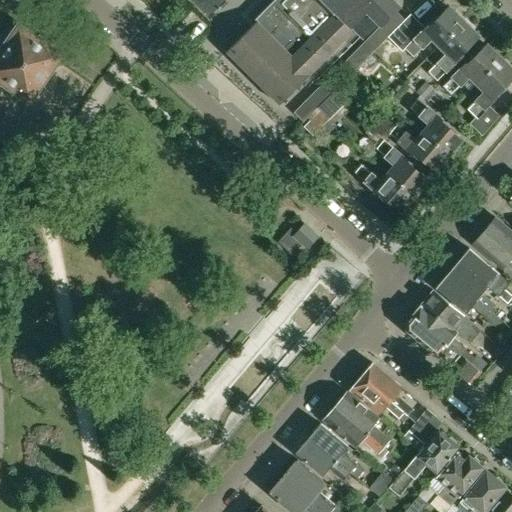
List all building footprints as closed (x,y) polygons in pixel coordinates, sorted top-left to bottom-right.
[(257,20),(226,52),(278,105),(309,74),(355,29),(361,36),(377,20),(380,22),(396,6),(389,0),(281,0),(277,5),(272,1),(255,18),(257,20)] [(430,39),(438,47),(464,21),(454,11),(452,14),(446,8),(432,22),(431,21),(423,29),(409,16),(404,21),(387,38),(401,52),(404,49),(412,57),(430,39)] [(396,13),(293,114),(301,123),(306,119),(316,108),(387,38),(404,21),(396,13)] [(473,29),(464,21),(438,47),(446,54),(428,72),(436,81),(463,54),(462,52),(476,38),(470,32),(473,29)] [(62,56),(19,26),(8,42),(2,42),(0,44),(0,80),(30,102),(62,56)] [(476,85),(502,58),(492,49),(490,52),(484,46),(470,60),(468,59),(442,86),(450,94),(468,77),(476,85)] [(510,67),(502,58),(476,85),(483,91),(466,109),(475,118),(469,124),(481,136),(498,116),(487,106),(501,91),(500,89),(511,77),(511,72),(508,69),(510,67)] [(365,61),(356,70),(365,78),(373,68),(365,61)] [(352,76),(340,89),(349,98),(362,84),(352,76)] [(426,81),(417,91),(425,98),(434,88),(426,81)] [(365,85),(361,90),(367,94),(371,89),(365,85)] [(317,109),(319,111),(328,119),(343,102),(332,93),(317,109)] [(422,133),(450,157),(458,147),(455,145),(461,139),(445,126),(447,125),(416,99),(408,108),(428,125),(422,133)] [(435,109),(444,116),(453,107),(451,105),(438,106),(435,109)] [(328,119),(319,111),(304,129),(313,137),(328,119)] [(441,167),(450,157),(422,133),(415,141),(395,124),(387,134),(417,160),(418,158),(433,171),(439,164),(441,167)] [(371,142),(376,146),(382,140),(377,135),(379,132),(371,126),(363,135),(371,142)] [(388,173),(416,197),(424,188),(421,185),(426,180),(411,167),(412,166),(382,140),(376,146),(374,149),(394,166),(388,173)] [(407,207),(416,197),(388,173),(381,181),(361,164),(353,173),(384,199),(385,198),(400,211),(405,205),(407,207)] [(511,231),(495,217),(484,231),(511,254),(511,231)] [(317,237),(303,224),(295,233),(290,228),(277,242),(291,255),(301,244),(306,249),(317,237)] [(511,254),(484,231),(472,244),(502,269),(508,262),(511,265),(511,254)] [(511,296),(505,291),(511,283),(469,248),(458,261),(488,287),(506,303),(511,296)] [(488,287),(458,261),(446,275),(492,314),(495,310),(492,308),(495,305),(482,294),(488,287)] [(499,320),(492,314),(446,275),(436,287),(466,313),(471,306),(494,326),(499,320)] [(432,290),(421,303),(452,328),(456,332),(470,344),(480,331),(432,290)] [(421,303),(412,314),(460,355),(465,349),(451,338),(456,332),(452,328),(421,303)] [(450,366),(460,355),(412,314),(406,322),(406,328),(450,366)] [(469,363),(479,372),(486,363),(476,354),(469,363)] [(469,383),(479,372),(469,363),(465,360),(455,371),(469,383)] [(360,377),(404,413),(407,416),(414,408),(397,393),(401,388),(372,363),(360,377)] [(404,413),(360,377),(349,390),(379,415),(385,408),(398,419),(404,413)] [(346,393),(335,405),(387,451),(388,450),(390,451),(395,445),(373,426),(378,420),(346,393)] [(335,405),(323,420),(355,448),(361,441),(378,455),(378,454),(382,457),(387,451),(335,405)] [(412,446),(418,451),(424,444),(441,423),(426,410),(403,437),(413,445),(412,446)] [(320,424),(308,438),(350,473),(356,478),(362,470),(342,453),(347,447),(320,424)] [(426,465),(435,473),(457,447),(455,445),(455,443),(450,438),(447,439),(438,431),(424,448),(423,447),(388,488),(399,497),(426,465)] [(343,481),(350,473),(308,438),(295,453),(322,476),(328,469),(343,481)] [(418,451),(412,446),(401,459),(407,465),(418,451)] [(434,477),(414,501),(422,508),(435,492),(448,504),(450,505),(457,497),(482,468),(479,465),(480,461),(475,457),(470,458),(468,456),(464,459),(457,453),(447,465),(436,478),(434,477)] [(405,466),(397,458),(389,466),(398,474),(405,466)] [(298,460),(284,476),(325,511),(329,511),(335,506),(319,492),(326,484),(298,460)] [(460,502),(468,509),(470,511),(483,511),(505,487),(503,485),(502,481),(498,477),(494,478),(486,471),(464,497),(464,498),(460,502)] [(325,511),(284,476),(270,492),(293,511),(302,511),(306,508),(310,511),(325,511)] [(380,477),(369,490),(379,498),(390,485),(380,477)] [(366,511),(379,498),(369,490),(357,504),(366,511)] [(508,491),(489,511),(511,511),(511,491),(510,493),(508,491)] [(385,511),(375,503),(367,511),(385,511)]
